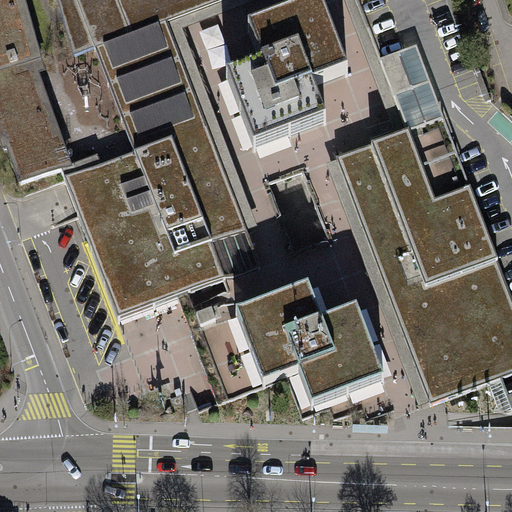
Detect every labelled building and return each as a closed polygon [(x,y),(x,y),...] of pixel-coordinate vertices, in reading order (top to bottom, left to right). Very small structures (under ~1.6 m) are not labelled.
[(0,0),(0,116),(12,150),(9,151),(21,185),(61,171),(68,168),(58,141),(53,143),(29,77),(16,82),(11,69),(33,62),(14,0),(0,0)] [(56,0),(73,58),(95,50),(121,120),(193,93),(168,25),(233,0),(56,0)] [(386,0),(355,0),(367,30),(394,20),(386,0)] [(254,153),(326,126),(313,90),(348,76),(321,4),(248,32),(261,67),(226,80),(254,153)] [(68,168),(61,171),(72,201),(118,325),(177,302),(225,284),(212,248),(247,235),(221,165),(201,113),(193,93),(121,120),(129,141),(134,155),(102,167),(98,157),(68,168)] [(430,406),(501,379),(511,375),(511,298),(498,262),(499,262),(471,188),(470,188),(444,119),(410,132),(410,131),(407,132),(374,145),(360,149),(337,158),(390,299),(430,406)] [(284,210),(294,253),(330,245),(320,201),(284,210)] [(261,270),(247,235),(212,248),(225,284),(261,270)] [(238,317),(189,335),(196,353),(205,377),(216,406),(299,375),(312,410),(383,384),(357,312),(322,325),(309,291),(238,317)] [(511,375),(501,379),(511,407),(511,375)]
